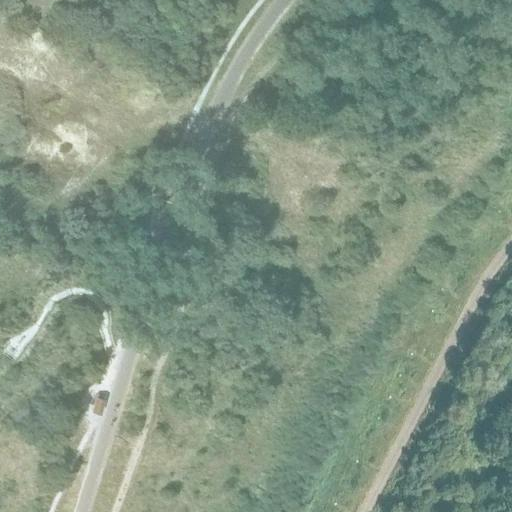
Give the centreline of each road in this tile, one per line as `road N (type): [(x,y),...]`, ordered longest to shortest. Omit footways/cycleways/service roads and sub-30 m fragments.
road 1 (unknown): [(115,511),(214,160),(240,99),(339,0)]
road 2 (track): [(356,511),(511,226)]
